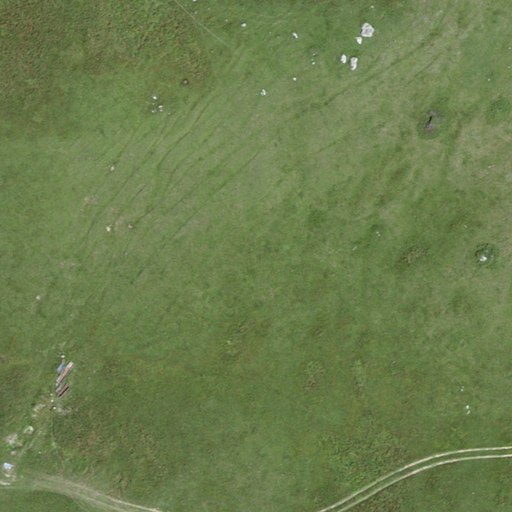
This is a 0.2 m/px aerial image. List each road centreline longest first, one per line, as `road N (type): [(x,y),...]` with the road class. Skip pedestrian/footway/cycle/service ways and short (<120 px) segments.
road 1 (track): [(330,511),(420,464),(511,449)]
road 2 (track): [(0,475),(93,484),(158,511)]
